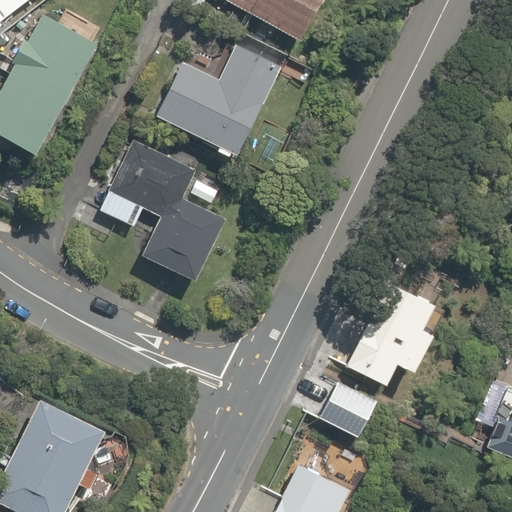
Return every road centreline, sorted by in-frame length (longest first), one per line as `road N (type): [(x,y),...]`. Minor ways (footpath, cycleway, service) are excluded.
road 1 (residential): [(449,0),(250,399)]
road 2 (residential): [(250,399),(41,292),(0,261)]
road 3 (residential): [(250,399),(194,511)]
